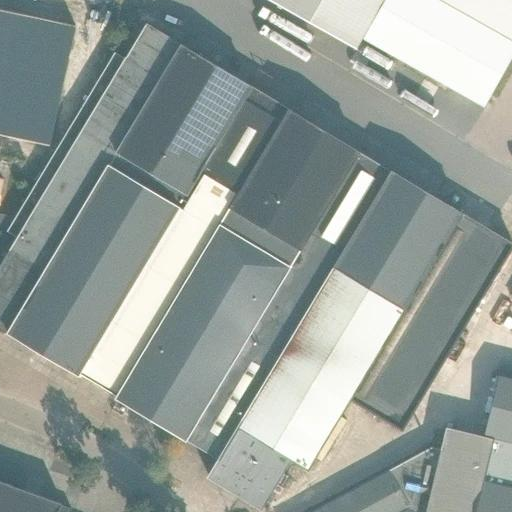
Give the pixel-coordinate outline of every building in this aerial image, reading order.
[(511,0),(268,0),(358,50),(363,40),(484,108),(511,57),(511,0)] [(0,135),(50,146),(77,26),(0,10),(0,135)] [(114,53),(7,231),(18,238),(14,244),(15,244),(0,268),(0,328),(80,376),(81,374),(117,396),(116,398),(186,440),(185,440),(218,460),(208,477),(261,508),(291,458),(308,468),(314,458),(322,462),(341,430),(346,421),(339,417),(350,399),(402,430),(511,247),(511,243),(146,24),(125,59),(114,53)] [(494,438),(476,511),(511,511),(511,380),(510,380),(498,377),(484,436),(494,438)] [(430,447),(309,511),(476,511),(494,438),(484,436),(446,426),(440,449),(430,447)] [(0,511),(69,511),(70,511),(60,508),(62,504),(0,481),(0,511)]
